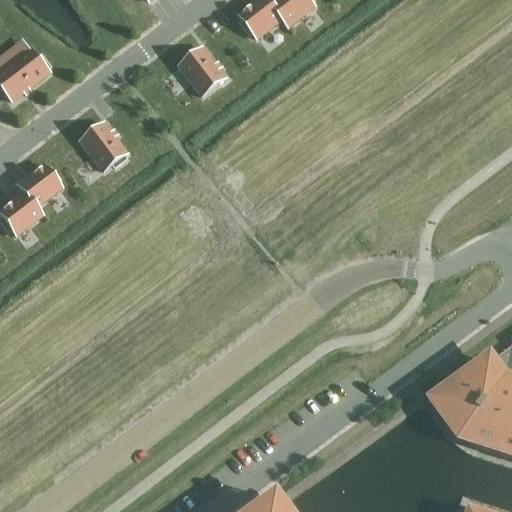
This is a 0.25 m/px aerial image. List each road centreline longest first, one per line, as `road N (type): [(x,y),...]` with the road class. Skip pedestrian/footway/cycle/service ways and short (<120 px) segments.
road 1 (unclassified): [(505,241),(487,252),(347,280),(51,511)]
road 2 (unclassified): [(213,511),(511,291)]
road 3 (residential): [(9,152),(208,0)]
